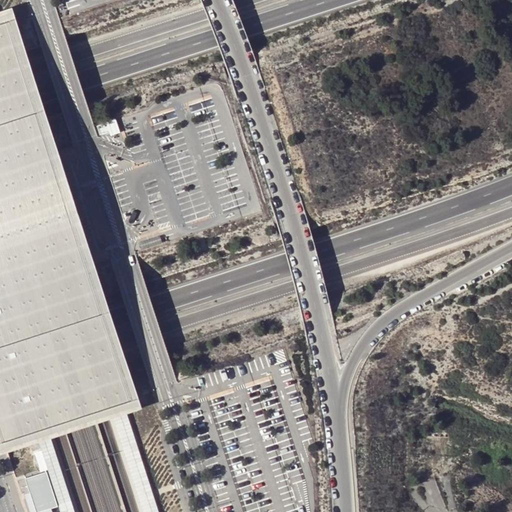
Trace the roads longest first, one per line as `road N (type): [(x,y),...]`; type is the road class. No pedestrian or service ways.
road 1 (trunk): [(0,355),(511,185)]
road 2 (tertiary): [(336,415),(290,214),(216,0)]
road 3 (trunk): [(333,0),(0,107)]
road 4 (trunk): [(336,415),(350,368),(385,317),(511,247)]
